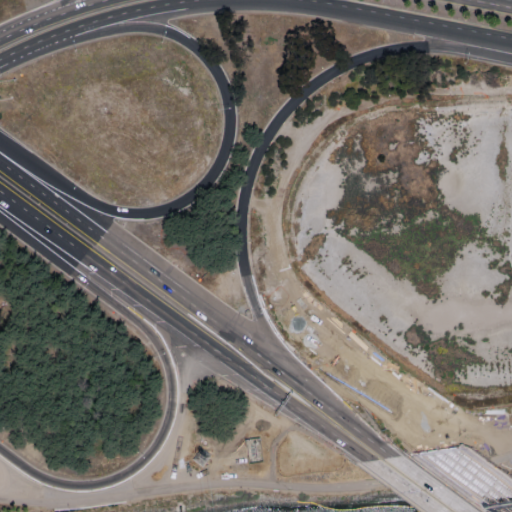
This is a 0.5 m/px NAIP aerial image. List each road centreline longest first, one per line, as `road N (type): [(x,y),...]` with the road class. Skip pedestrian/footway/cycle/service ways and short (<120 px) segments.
road 1 (primary): [(69,33),(156,29),(205,55),(233,106),(223,163),(183,205),(121,215),(0,157)]
road 2 (primary): [(277,340),(252,292),(242,218),(248,183),(277,124),(327,79),(397,49),(511,58)]
road 3 (primary): [(69,33),(141,10),(214,0),(332,4),(511,41)]
road 4 (secondary): [(350,401),(247,345),(0,160)]
road 5 (primary): [(89,264),(164,349),(177,397),(172,426),(143,471),(90,490),(39,477),(0,449)]
road 6 (primary): [(89,264),(247,374),(351,424),(384,449)]
